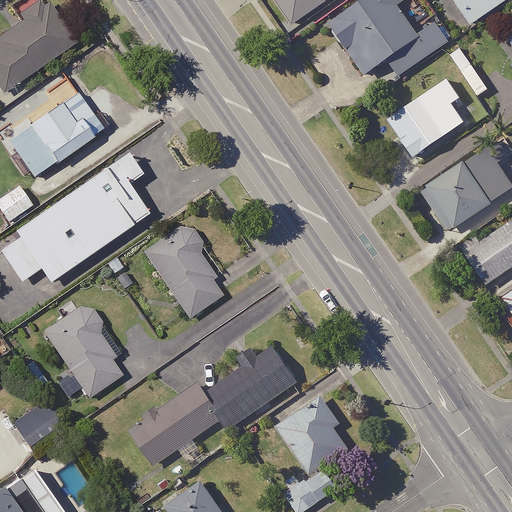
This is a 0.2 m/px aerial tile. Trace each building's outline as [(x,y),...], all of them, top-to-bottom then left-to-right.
[(76,43),(46,0),(45,0),(20,18),(22,21),(0,36),(0,50),(1,51),(0,52),(0,90),(2,94),(76,43)] [(328,0),(276,0),(294,24),(328,0)] [(397,0),(367,0),(330,26),(365,76),(388,60),(400,77),(449,44),(436,25),(418,38),(393,3),(397,0)] [(508,0),(453,0),(471,26),(508,0)] [(460,99),(448,81),(389,121),(414,158),(465,124),(452,105),(460,99)] [(103,131),(77,95),(9,143),(35,179),(103,131)] [(511,190),(511,186),(488,150),(424,192),(449,232),(511,190)] [(142,176),(127,155),(14,232),(19,238),(0,251),(21,283),(40,270),(50,283),(148,216),(128,186),(142,176)] [(32,206),(18,187),(0,199),(0,210),(9,223),(32,206)] [(511,221),(486,239),(485,236),(463,251),(486,286),(511,268),(511,221)] [(218,276),(186,227),(143,256),(152,269),(155,267),(188,318),(222,296),(212,280),(218,276)] [(511,294),(503,301),(511,313),(511,294)] [(121,354),(88,304),(44,332),(87,398),(122,376),(111,360),(121,354)] [(296,383),(273,348),(206,394),(198,383),(130,429),(155,466),(222,421),(228,429),(296,383)] [(49,383),(32,361),(23,368),(40,390),(49,383)] [(340,422),(322,395),(277,424),(311,476),(349,450),(333,427),(340,422)] [(66,436),(48,403),(14,422),(32,454),(66,436)] [(303,511),(340,489),(327,469),(286,496),(296,511),(303,511)] [(222,511),(203,482),(167,505),(171,511),(222,511)] [(21,511),(5,488),(0,491),(0,511),(21,511)]
